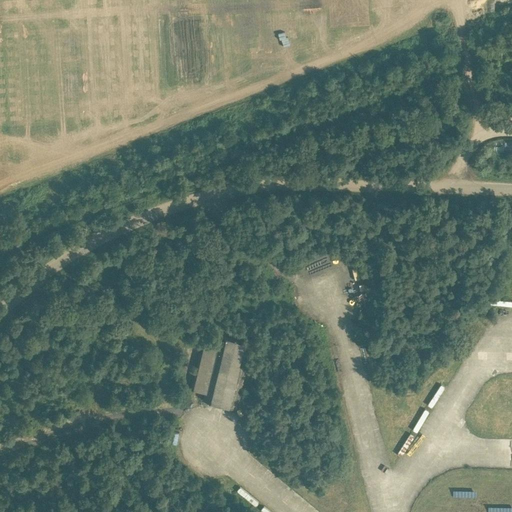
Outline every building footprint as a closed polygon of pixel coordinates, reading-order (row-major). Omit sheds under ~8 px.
[(170,304),(157,319),(167,327),(180,312),(170,304)] [(228,337),(217,334),(215,343),(203,340),(191,389),(203,392),(202,399),(239,408),(255,343),(244,340),(245,333),(230,329),(228,337)] [(134,343),(111,346),(99,358),(103,403),(156,397),(148,356),(134,343)] [(72,356),(37,367),(26,382),(39,423),(90,406),(72,356)] [(262,362),(258,360),(256,367),(264,369),(266,362),(265,362),(265,361),(263,360),(262,362)] [(8,386),(0,382),(0,437),(26,428),(8,386)]
